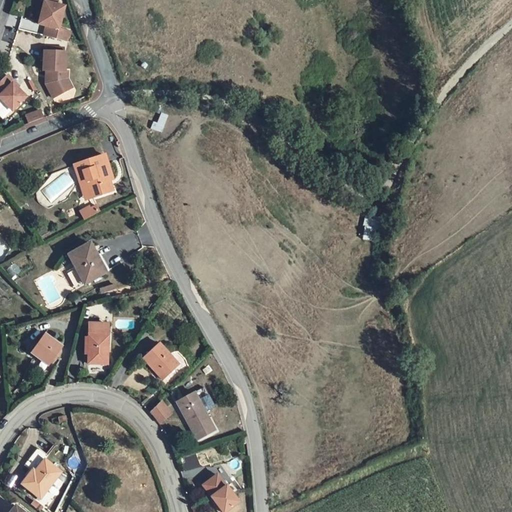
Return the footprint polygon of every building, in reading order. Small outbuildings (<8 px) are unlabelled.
[(57,0),(39,0),(40,2),(44,3),(39,25),(46,26),(44,36),(68,42),(71,32),(59,29),(64,7),(56,5),(57,0)] [(65,52),(45,51),(45,70),(49,70),(49,78),(47,78),(47,83),(54,96),(67,89),(62,80),(67,78),(67,71),(65,71),(65,52)] [(27,97),(14,84),(15,82),(8,76),(0,84),(0,94),(1,96),(0,97),(14,111),(27,97)] [(44,118),(42,111),(27,116),(30,123),(44,118)] [(159,113),(153,129),(161,132),(167,116),(159,113)] [(115,179),(106,154),(101,156),(109,181),(115,179)] [(92,197),(118,188),(115,179),(109,181),(101,156),(74,164),(81,183),(86,181),(92,197)] [(81,183),(86,198),(92,197),(86,181),(81,183)] [(90,205),(80,211),(84,219),(100,211),(97,205),(91,208),(90,205)] [(366,215),(362,238),(375,240),(379,218),(366,215)] [(71,256),(78,269),(85,284),(115,269),(106,252),(98,256),(92,245),(71,256)] [(69,274),(76,289),(85,284),(78,269),(69,274)] [(108,293),(121,290),(119,284),(106,288),(108,293)] [(87,336),(87,355),(87,363),(107,363),(107,324),(87,323),(87,336)] [(66,341),(50,326),(33,345),(49,360),(66,341)] [(157,342),(140,359),(163,381),(179,365),(157,342)] [(194,391),(174,401),(194,439),(214,428),(205,411),(215,406),(204,385),(194,391)] [(159,402),(149,413),(155,421),(157,425),(169,415),(159,402)] [(40,498),(60,470),(42,456),(45,452),(36,445),(21,463),(30,469),(19,483),(40,498)] [(223,511),(238,500),(230,489),(224,482),(215,471),(200,483),(222,511),(223,511)] [(230,477),(224,482),(230,489),(236,484),(230,477)]
